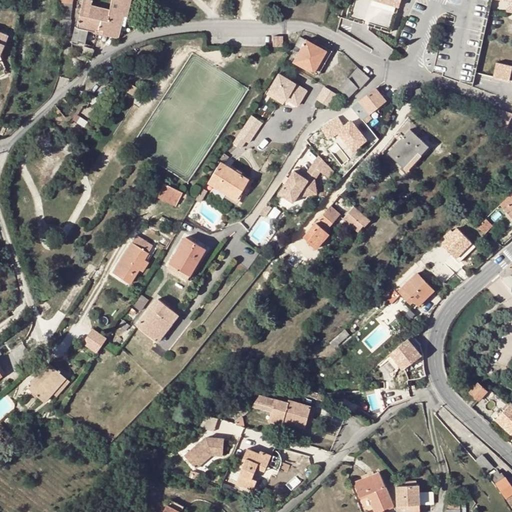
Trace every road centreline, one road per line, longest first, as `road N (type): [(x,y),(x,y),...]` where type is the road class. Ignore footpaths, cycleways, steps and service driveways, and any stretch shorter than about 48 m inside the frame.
road 1 (unclassified): [(404,71),(302,26),(168,27),(111,47),(14,141),(0,145)]
road 2 (residential): [(438,384),(385,415),(279,511)]
road 3 (secondary): [(511,251),(448,311),(433,356),(438,384)]
